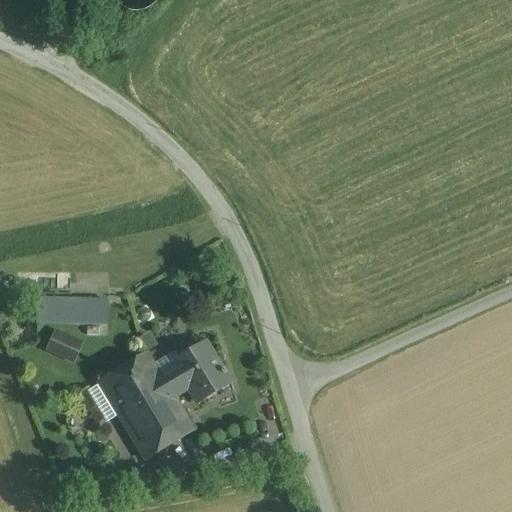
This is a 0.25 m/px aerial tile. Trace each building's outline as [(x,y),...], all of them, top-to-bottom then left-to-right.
[(44,325),(111,325),(111,298),(44,297),(44,325)] [(73,340),(56,333),(47,352),(64,359),(73,340)] [(82,344),(73,340),(64,359),(74,363),(82,344)] [(206,345),(180,361),(185,369),(162,383),(173,400),(188,390),(198,404),(230,385),(206,345)] [(146,357),(100,385),(146,460),(192,432),(173,400),(162,383),(146,357)] [(148,474),(126,478),(128,492),(150,488),(148,474)]
